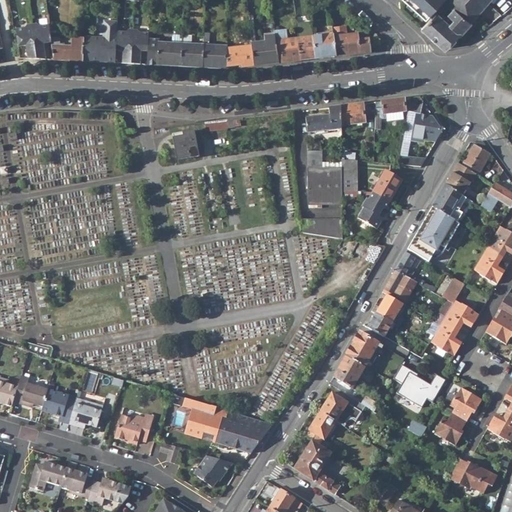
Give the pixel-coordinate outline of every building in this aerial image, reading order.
[(405,0),(426,19),(434,9),(442,0),(405,0)] [(445,50),(471,23),(470,22),(490,1),(488,0),(442,0),(434,9),(437,12),(422,28),(445,50)] [(253,46),(255,65),(278,62),(276,40),(256,43),(253,15),(249,15),(253,46)] [(82,61),(115,63),(116,53),(116,49),(116,45),(117,34),(117,32),(117,22),(104,21),(103,37),(84,36),(84,38),(83,44),(82,61)] [(44,43),(51,42),(51,37),(49,24),(40,25),(39,23),(33,24),(38,59),(46,59),(44,43)] [(28,58),(38,59),(33,24),(27,25),(25,27),(16,29),(19,46),(26,45),(28,58)] [(334,36),(336,56),(371,52),(369,38),(358,39),(358,34),(346,35),(346,26),(333,27),(333,34),(334,36)] [(123,64),(131,64),(133,30),(128,30),(126,32),(117,32),(117,34),(116,45),(116,49),(124,50),(123,64)] [(141,51),(148,51),(149,33),(141,33),(139,31),(133,30),(131,64),(141,64),(141,51)] [(276,40),(278,62),(301,60),(299,39),(286,40),(285,30),(275,32),(276,40)] [(153,39),(153,33),(149,33),(148,51),(148,64),(181,66),(182,44),(177,43),(159,42),(159,40),(153,39)] [(313,36),(316,58),(336,56),(334,36),(333,34),(313,36)] [(183,36),(182,41),(182,44),(181,66),(202,67),(203,45),(191,45),(192,36),(183,36)] [(299,39),(301,60),(305,59),(316,58),(313,36),(299,37),(299,39)] [(60,37),(51,37),(51,42),(53,60),(82,61),(83,44),(84,38),(72,38),(72,46),(66,46),(66,48),(58,48),(58,43),(59,43),(60,37)] [(202,67),(225,68),(226,49),(226,48),(208,46),(208,43),(203,43),(203,45),(202,67)] [(253,46),(226,49),(225,68),(255,65),(253,46)] [(408,111),(421,113),(423,102),(420,96),(410,98),(408,111)] [(375,130),(380,130),(380,121),(381,119),(381,114),(386,113),(386,118),(387,121),(403,119),(403,111),(405,111),(404,98),(376,102),(375,115),(375,116),(375,130)] [(340,106),(340,125),(358,123),(364,123),(362,103),(340,106)] [(329,115),(317,117),(318,131),(334,130),(335,136),(341,135),(341,129),(340,128),(340,125),(340,106),(328,107),(329,115)] [(416,113),(411,139),(420,141),(420,139),(436,141),(442,130),(433,116),(416,113)] [(306,118),(307,133),(318,131),(317,117),(306,118)] [(207,130),(236,129),(235,119),(206,121),(207,130)] [(198,156),(193,130),(183,132),(184,135),(173,137),(178,159),(198,156)] [(403,138),(400,155),(408,156),(411,139),(403,138)] [(464,162),(480,172),(491,154),(475,144),(464,162)] [(342,191),(342,167),(320,168),(319,150),(305,151),(308,204),(342,204),(342,191)] [(426,159),(408,156),(400,155),(399,164),(421,166),(426,159)] [(342,167),(342,191),(358,191),(357,160),(342,159),(342,167)] [(372,191),(389,201),(402,179),(386,170),(372,191)] [(481,206),(487,209),(494,197),(511,207),(511,206),(511,192),(495,182),(489,194),(481,206)] [(445,184),(433,206),(450,216),(456,220),(458,221),(471,200),(466,197),(445,184)] [(481,206),(489,194),(473,185),(466,197),(471,200),(481,206)] [(364,207),(357,218),(375,229),(382,217),(378,215),(383,208),(384,209),(389,201),(372,191),(362,206),(364,207)] [(408,249),(428,261),(443,235),(438,232),(443,224),(451,228),(456,220),(450,216),(433,206),(408,249)] [(299,233),(309,234),(308,219),(299,219),(299,233)] [(309,234),(343,240),(342,219),(308,219),(309,234)] [(498,228),(490,241),(486,248),(500,257),(504,250),(506,251),(511,254),(511,251),(511,225),(509,224),(504,232),(498,228)] [(486,248),(474,269),(480,273),(480,274),(490,281),(490,280),(497,283),(501,276),(498,275),(502,269),(497,266),(495,264),(500,257),(486,248)] [(395,270),(405,276),(411,266),(416,258),(406,252),(395,270)] [(421,260),(416,258),(411,266),(416,269),(421,260)] [(416,282),(405,276),(395,270),(383,291),(389,295),(401,302),(403,304),(416,282)] [(448,300),(452,303),(463,285),(456,281),(445,299),(448,300)] [(384,300),(380,307),(376,313),(395,324),(400,327),(404,320),(396,316),(403,304),(401,302),(389,295),(385,301),(384,300)] [(511,299),(506,296),(499,309),(502,310),(511,316),(511,299)] [(452,303),(448,300),(435,322),(440,325),(443,321),(453,304),(452,303)] [(453,304),(443,321),(457,329),(462,321),(464,322),(468,325),(471,319),(475,321),(479,314),(473,311),(473,310),(455,300),(453,304)] [(376,314),(376,313),(380,307),(375,304),(371,311),(376,314)] [(493,334),(501,339),(500,340),(506,344),(510,336),(511,337),(511,335),(511,326),(511,325),(511,324),(511,316),(502,310),(496,320),(495,319),(492,324),(491,323),(485,332),(492,336),(493,334)] [(369,327),(385,336),(391,325),(393,327),(395,324),(376,313),(376,314),(369,327)] [(437,346),(448,352),(448,351),(455,355),(458,349),(455,347),(459,340),(455,338),(452,336),(457,329),(443,321),(440,325),(435,334),(431,341),(437,345),(437,346)] [(429,331),(435,334),(440,325),(435,322),(429,331)] [(346,355),(365,366),(366,366),(369,360),(374,362),(383,346),(359,331),(346,355)] [(333,376),(353,388),(365,366),(346,355),(333,376)] [(435,402),(446,379),(437,374),(433,381),(401,366),(394,379),(402,383),(397,393),(424,406),(428,398),(435,402)] [(17,387),(13,402),(29,407),(30,403),(33,404),(42,407),(48,389),(27,383),(29,378),(21,376),(17,387)] [(123,380),(113,377),(111,384),(121,387),(123,380)] [(0,403),(11,407),(13,403),(13,402),(17,387),(7,384),(9,381),(0,378),(0,403)] [(452,413),(466,421),(471,411),(472,412),(475,407),(477,408),(482,399),(476,395),(475,396),(467,391),(467,390),(461,386),(452,402),(456,405),(452,413)] [(350,408),(375,423),(380,414),(375,411),(362,403),(336,387),(321,410),(337,420),(346,406),(350,408)] [(42,407),(41,411),(59,416),(58,421),(68,424),(76,399),(76,398),(48,389),(42,407)] [(172,429),(250,453),(272,425),(244,416),(194,401),(176,396),(174,403),(178,405),(172,429)] [(366,396),(362,403),(375,411),(379,404),(366,396)] [(76,399),(68,424),(78,427),(79,422),(85,424),(96,428),(102,406),(76,399)] [(341,423),(350,408),(346,406),(337,420),(341,423)] [(489,426),(506,436),(506,435),(511,438),(511,409),(510,409),(506,417),(504,416),(499,414),(496,420),(493,418),(489,426)] [(324,439),(337,420),(321,410),(309,429),(310,430),(306,436),(312,440),(319,444),(323,438),(324,439)] [(435,433),(451,440),(450,442),(457,445),(462,436),(460,435),(462,430),(461,430),(466,421),(452,413),(448,420),(443,418),(435,433)] [(386,417),(380,414),(375,423),(373,425),(380,429),(386,417)] [(114,438),(136,444),(138,440),(145,442),(152,419),(144,417),(144,418),(137,416),(132,419),(121,415),(114,438)] [(397,423),(422,437),(427,427),(414,420),(412,424),(401,418),(397,423)] [(340,486),(333,481),(319,472),(321,468),(331,452),(319,444),(312,440),(294,468),(335,494),(340,486)] [(160,453),(168,455),(170,447),(163,445),(160,453)] [(175,464),(180,449),(171,446),(170,447),(168,455),(166,462),(175,464)] [(207,457),(193,475),(212,489),(217,481),(221,476),(223,477),(232,465),(207,457)] [(498,475),(473,464),(472,466),(468,464),(468,463),(460,459),(450,478),(459,483),(459,481),(484,493),(488,483),(492,485),(498,475)] [(38,464),(30,488),(45,492),(48,483),(61,486),(66,468),(46,462),(45,466),(38,464)] [(88,474),(66,468),(61,486),(60,487),(71,490),(70,493),(88,498),(93,481),(93,480),(87,479),(88,474)] [(335,478),(321,468),(319,472),(333,481),(335,478)] [(511,511),(511,477),(501,511),(511,511)] [(105,499),(116,502),(122,504),(127,497),(130,487),(103,479),(102,484),(93,481),(88,498),(87,502),(103,506),(105,499)] [(373,494),(379,498),(385,487),(380,484),(373,494)] [(393,492),(385,487),(379,498),(377,501),(385,506),(393,492)] [(280,490),(269,507),(277,511),(296,511),(302,503),(280,490)] [(418,511),(398,499),(389,511),(418,511)] [(179,511),(162,501),(155,511),(179,511)]
